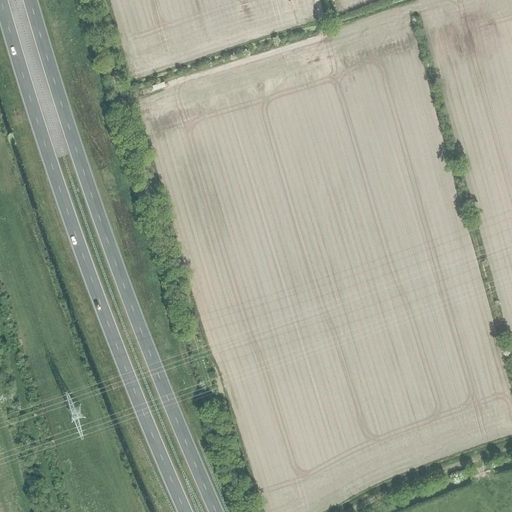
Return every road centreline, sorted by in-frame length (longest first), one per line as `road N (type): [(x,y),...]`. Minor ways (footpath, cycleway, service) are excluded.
road 1 (trunk): [(216,511),(98,217),(29,0)]
road 2 (trunk): [(1,0),(70,222),(185,511)]
